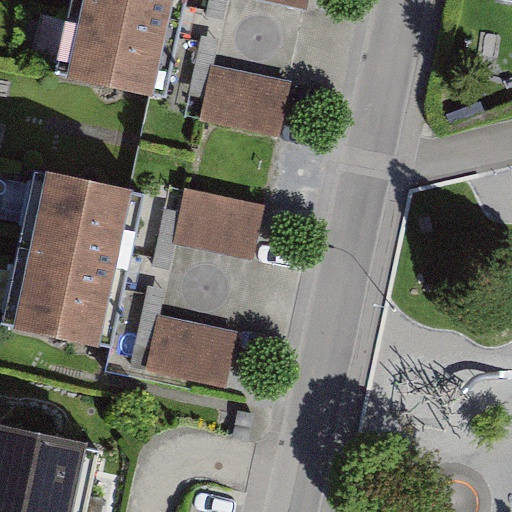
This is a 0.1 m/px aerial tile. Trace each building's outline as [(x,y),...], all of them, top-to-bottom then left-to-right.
[(72,0),(57,77),(168,100),(189,0),(72,0)] [(295,80),(219,63),(206,117),(283,135),(295,80)] [(37,174),(5,328),(116,351),(148,196),(37,174)] [(267,207),(191,190),(179,245),(255,262),(267,207)] [(239,333),(162,315),(150,370),(226,387),(239,333)] [(88,511),(99,463),(0,442),(0,511),(88,511)]
